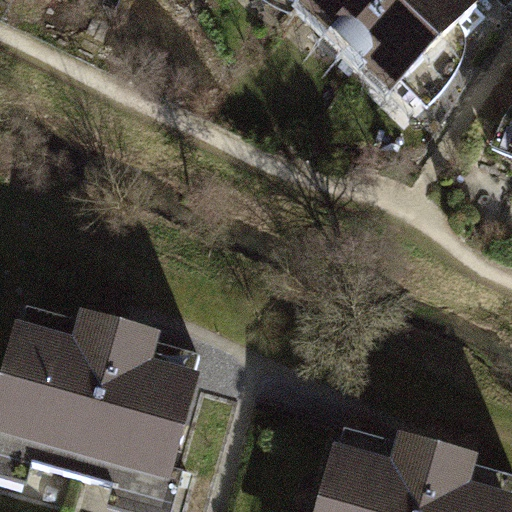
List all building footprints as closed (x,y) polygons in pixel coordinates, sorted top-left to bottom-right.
[(488,16),(472,0),(293,0),(395,105),(488,16)] [(16,306),(11,324),(68,340),(73,322),(16,306)] [(68,340),(11,324),(0,360),(0,441),(166,489),(168,483),(198,379),(190,377),(151,365),(156,348),(159,336),(121,325),(76,312),(73,322),(68,340)] [(151,365),(190,377),(195,360),(156,348),(151,365)] [(344,426),(338,444),(395,460),(400,442),(344,426)] [(395,460),(338,444),(318,511),(511,511),(511,495),(479,485),(484,468),(487,456),(443,443),(404,432),(400,442),(395,460)] [(0,441),(0,482),(21,489),(27,469),(108,493),(102,511),(175,511),(183,487),(168,483),(166,489),(0,441)] [(479,485),(511,495),(511,476),(484,468),(479,485)]
